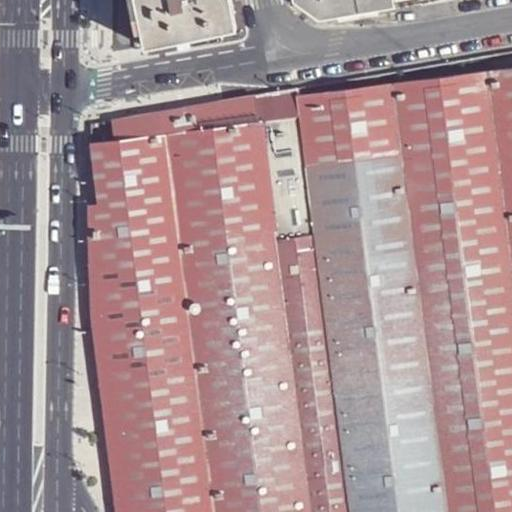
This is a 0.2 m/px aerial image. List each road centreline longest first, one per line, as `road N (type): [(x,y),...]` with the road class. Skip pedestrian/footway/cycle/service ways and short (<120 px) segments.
road 1 (secondary): [(57,490),(64,91)]
road 2 (secondary): [(18,69),(12,461)]
road 3 (tertiary): [(277,59),(511,18)]
road 4 (tertiary): [(64,91),(277,59)]
